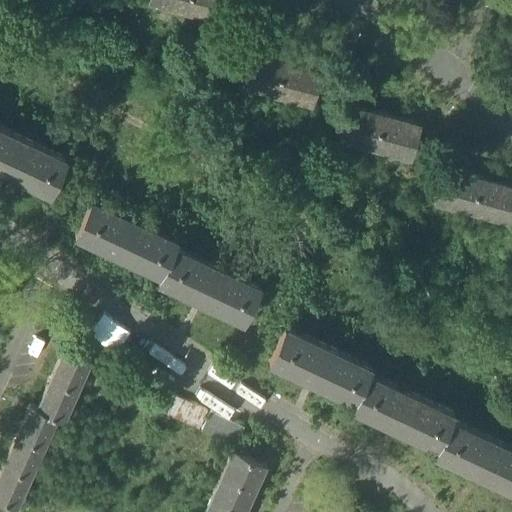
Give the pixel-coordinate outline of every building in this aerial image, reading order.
[(149,0),(149,2),(225,22),(230,0),(149,0)] [(249,45),(238,84),(313,105),(324,66),(249,45)] [(346,102),(336,136),(410,157),(420,123),(346,102)] [(65,156),(0,124),(0,166),(49,190),(65,156)] [(511,183),(443,164),(433,201),(508,222),(511,207),(511,183)] [(175,238),(88,196),(75,224),(72,230),(159,271),(173,242),(175,238)] [(260,283),(173,242),(159,271),(157,275),(243,317),(260,283)] [(369,364),(283,323),(270,351),(267,357),(353,398),(368,368),(369,364)] [(91,359),(62,346),(35,405),(59,416),(64,419),(91,359)] [(453,408),(368,368),(353,398),(351,402),(437,442),(450,415),(453,408)] [(172,392),(163,412),(231,443),(240,422),(172,392)] [(59,416),(35,405),(30,403),(0,467),(0,499),(17,507),(59,416)] [(511,444),(450,415),(437,442),(434,449),(511,485),(511,444)] [(243,511),(266,464),(231,447),(200,511),(243,511)] [(355,511),(356,510),(327,496),(319,511),(355,511)]
